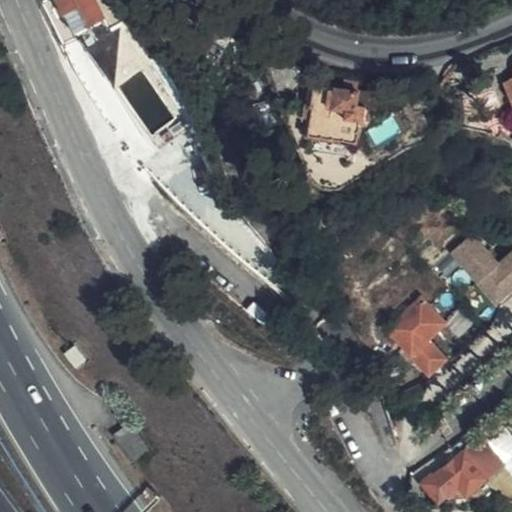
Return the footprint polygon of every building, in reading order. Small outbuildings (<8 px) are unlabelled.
[(49,0),(42,3),(62,48),(91,36),(108,26),(105,19),(73,32),(57,0),(49,0)] [(113,0),(57,0),(73,32),(105,19),(108,26),(91,36),(113,74),(116,73),(140,59),(144,57),(118,12),(113,0)] [(210,49),(223,25),(196,11),(183,33),(206,46),(210,49)] [(116,73),(113,74),(148,133),(178,115),(144,57),(140,59),(167,107),(144,121),(116,73)] [(350,83),(349,91),(360,93),(361,85),(350,83)] [(188,132),(178,115),(148,133),(158,150),(188,132)] [(500,130),(511,125),(511,116),(496,122),(500,130)] [(355,143),(307,134),(304,149),(352,158),(355,143)] [(511,239),(511,232),(482,258),(486,263),(511,239)] [(439,250),(483,300),(511,273),(511,239),(486,263),(482,258),(481,258),(475,251),(459,233),(439,250)] [(481,258),(485,254),(479,247),(475,251),(481,258)] [(511,273),(483,300),(488,306),(511,284),(511,273)] [(402,359),(421,379),(438,363),(420,343),(437,326),(413,300),(379,332),(399,353),(403,349),(407,353),(403,358),(402,359)] [(399,353),(403,358),(407,353),(403,349),(399,353)] [(452,482),(460,493),(468,485),(474,493),(511,463),(511,455),(494,432),(432,478),(441,490),(452,482)]
